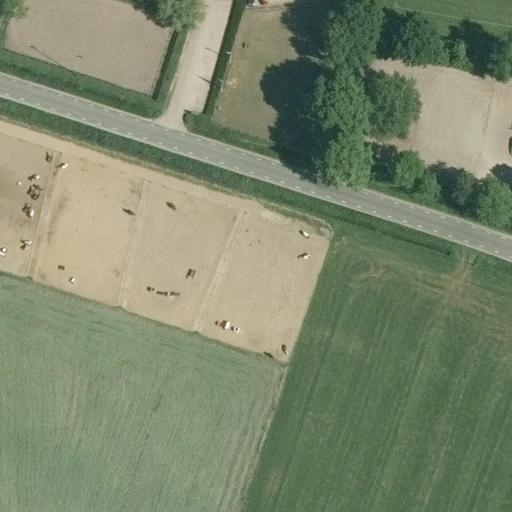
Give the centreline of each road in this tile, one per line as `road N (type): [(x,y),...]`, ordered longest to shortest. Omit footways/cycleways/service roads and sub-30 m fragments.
road 1 (tertiary): [(511,252),(0,88)]
road 2 (unknown): [(152,136),(211,0)]
